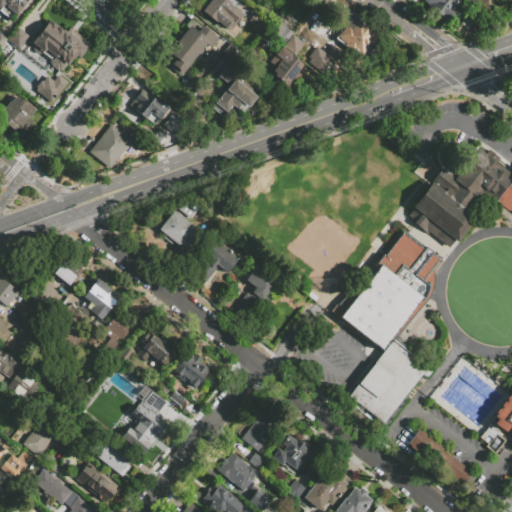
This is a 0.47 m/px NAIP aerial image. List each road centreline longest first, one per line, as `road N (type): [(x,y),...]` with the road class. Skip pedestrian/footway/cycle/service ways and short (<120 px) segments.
road 1 (residential): [(72,216),(445,511)]
road 2 (secondary): [(137,184),(390,93)]
road 3 (residential): [(141,511),(258,364)]
road 4 (residential): [(69,122),(169,0)]
road 5 (secondary): [(0,242),(137,184)]
road 6 (secondary): [(137,184),(0,225)]
